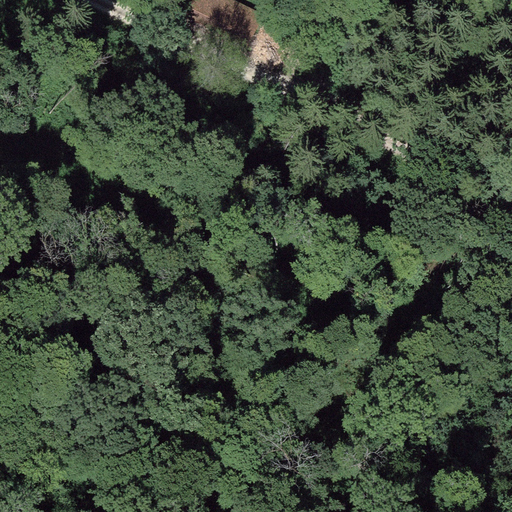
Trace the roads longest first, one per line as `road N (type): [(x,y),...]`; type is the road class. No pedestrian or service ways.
road 1 (track): [(511,206),(154,54),(57,0)]
road 2 (track): [(417,0),(301,117)]
